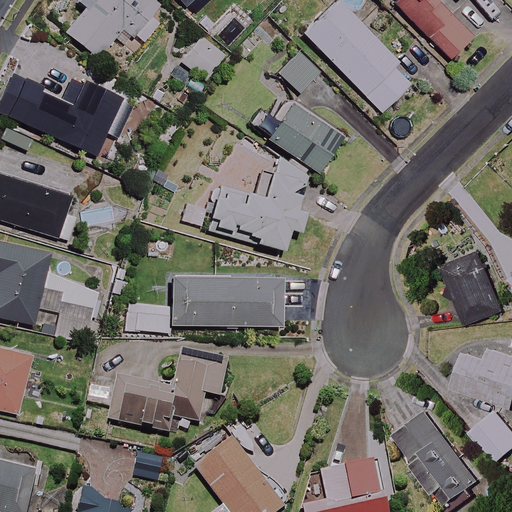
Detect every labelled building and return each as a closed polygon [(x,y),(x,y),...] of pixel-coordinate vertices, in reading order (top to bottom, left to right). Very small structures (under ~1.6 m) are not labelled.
[(156,5),(148,0),(74,0),(73,2),(83,9),(64,35),(97,59),(119,30),(131,39),(156,5)] [(191,0),(175,0),(183,8),(191,0)] [(397,62),(333,0),(299,35),(380,114),(408,85),(391,68),(397,62)] [(397,0),(393,4),(447,60),(470,38),(435,2),(436,0),(397,0)] [(223,55),(195,36),(178,61),(206,80),(223,55)] [(315,76),(295,55),(275,73),(296,95),(315,76)] [(40,90),(5,74),(0,85),(0,115),(93,157),(103,134),(111,137),(126,104),(81,84),(70,109),(38,95),(40,90)] [(339,138),(289,106),(266,142),(316,173),(339,138)] [(307,177),(272,167),(262,200),(241,194),(240,199),(212,192),(202,230),(292,255),(302,218),(296,216),(307,177)] [(67,197),(0,176),(0,222),(65,242),(73,218),(62,215),(67,197)] [(203,210),(183,205),(179,220),(199,225),(203,210)] [(42,273),(46,254),(0,244),(0,318),(30,325),(34,309),(89,321),(97,285),(42,273)] [(503,310),(481,252),(443,266),(465,325),(503,310)] [(277,328),(278,281),(169,279),(168,306),(134,305),(134,332),(168,333),(168,326),(277,328)] [(511,354),(490,347),(486,359),(463,351),(451,387),(511,407),(511,354)] [(27,358),(0,352),(0,411),(15,414),(27,358)] [(172,392),(116,381),(99,378),(93,407),(110,410),(108,423),(169,434),(172,418),(198,423),(203,395),(219,398),(226,362),(180,353),(172,392)] [(511,450),(511,427),(497,410),(471,432),(497,463),(511,450)] [(477,481),(427,412),(393,435),(448,511),(450,511),(473,496),(467,488),(477,481)] [(279,511),(282,510),(229,443),(195,471),(227,511),(279,511)] [(160,459),(135,454),(131,476),(156,481),(160,459)] [(383,511),(373,463),(318,474),(324,503),(300,508),(300,511),(383,511)] [(0,511),(25,511),(34,475),(0,466),(0,511)] [(98,498),(78,490),(69,511),(122,511),(97,502),(98,498)]
